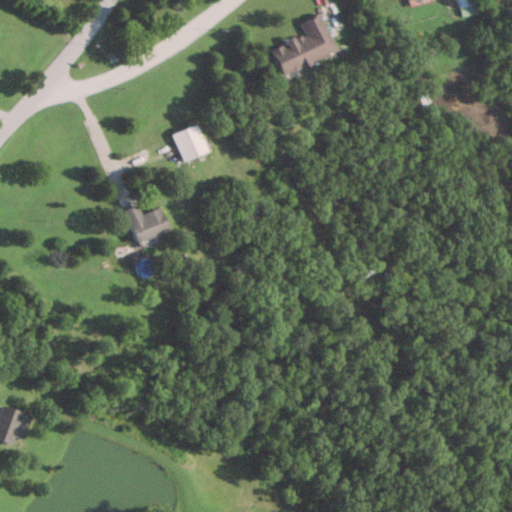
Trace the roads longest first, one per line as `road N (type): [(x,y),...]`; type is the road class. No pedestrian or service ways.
road 1 (residential): [(32,96),(129,72),(227,0)]
road 2 (residential): [(0,137),(91,0)]
